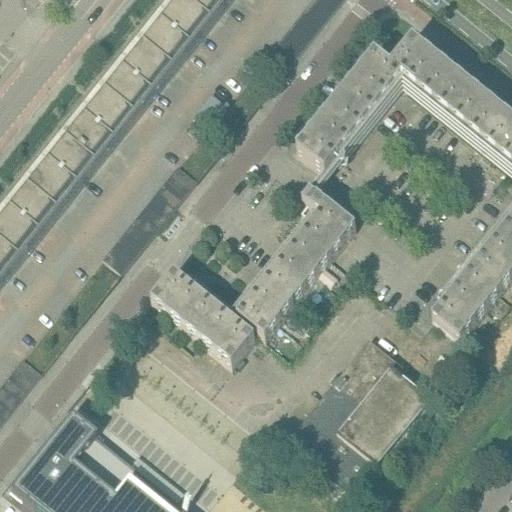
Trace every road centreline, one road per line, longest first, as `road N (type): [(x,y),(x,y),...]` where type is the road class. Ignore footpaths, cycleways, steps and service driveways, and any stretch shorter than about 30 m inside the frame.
road 1 (residential): [(0,470),(375,0)]
road 2 (unclassified): [(0,121),(82,21)]
